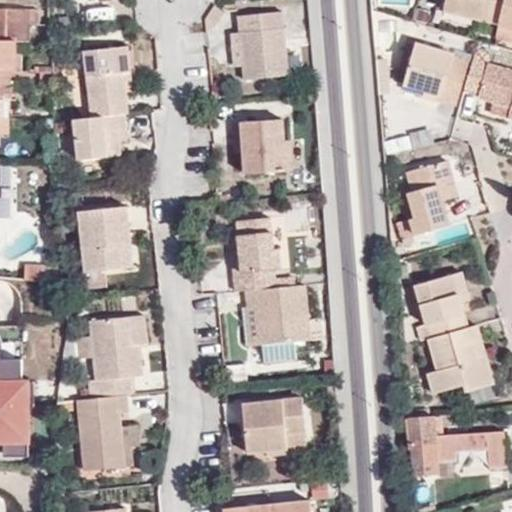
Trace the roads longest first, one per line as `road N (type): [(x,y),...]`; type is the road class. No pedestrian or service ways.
road 1 (tertiary): [(323,0),(360,511)]
road 2 (tertiary): [(386,511),(350,0)]
road 3 (residential): [(178,511),(190,389),(166,187),(182,117),(173,9)]
